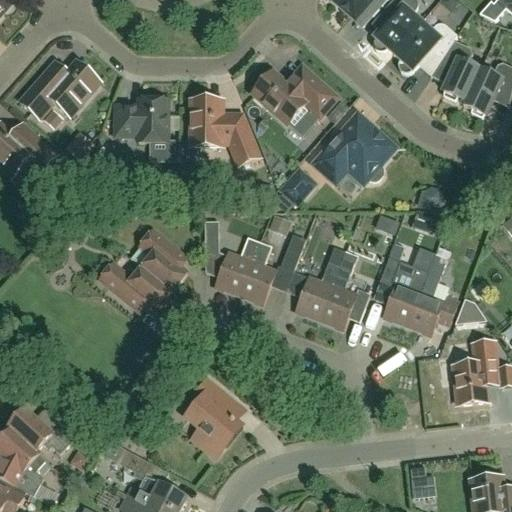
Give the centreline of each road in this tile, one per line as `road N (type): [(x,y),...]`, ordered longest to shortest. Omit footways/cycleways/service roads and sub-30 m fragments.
road 1 (residential): [(367,452),(359,372),(203,315),(174,347)]
road 2 (residential): [(511,158),(457,151),(422,133),(288,12)]
road 3 (residential): [(62,6),(131,63),(199,70),(223,65),(288,12)]
road 4 (residential): [(234,511),(254,474),(289,460),(367,452)]
road 5 (residential): [(367,452),(511,435)]
